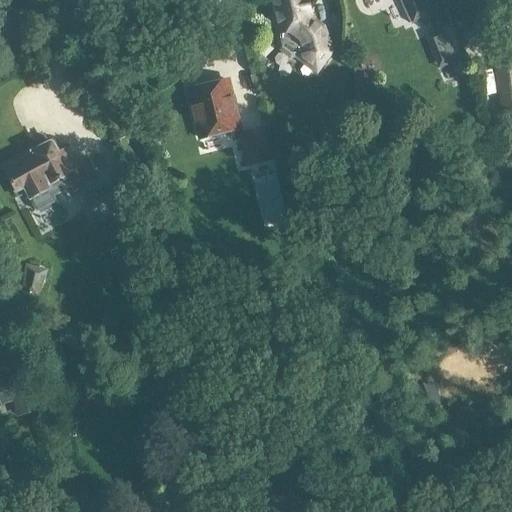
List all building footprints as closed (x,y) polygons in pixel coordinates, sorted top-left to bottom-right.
[(291,55),(296,54),(316,69),(330,52),(321,28),(313,22),(307,0),(272,0),(280,32),(279,36),(282,49),(291,55)] [(363,0),(364,2),(369,0),(404,0),(414,23),(428,17),(423,5),(424,5),(422,0),(363,0)] [(453,32),(441,2),(429,7),(436,25),(432,26),(437,38),(453,32)] [(229,80),(187,90),(198,140),(234,131),(241,129),(229,80)] [(242,133),(241,129),(234,131),(237,142),(244,141),(250,164),(274,159),(267,127),(242,133)] [(75,191),(98,179),(87,157),(74,164),(66,149),(59,153),(53,141),(48,144),(45,139),(32,146),(34,149),(2,166),(18,197),(27,192),(37,212),(57,201),(54,197),(73,187),(75,191)] [(352,160),(352,159),(357,158),(357,148),(350,148),(350,143),(327,147),(330,163),(352,160)] [(120,199),(115,184),(99,189),(104,204),(120,199)] [(48,270),(25,264),(19,295),(42,300),(48,270)] [(222,322),(237,316),(230,299),(216,304),(222,322)] [(40,411),(28,372),(0,380),(0,403),(1,406),(13,403),(17,418),(40,411)]
